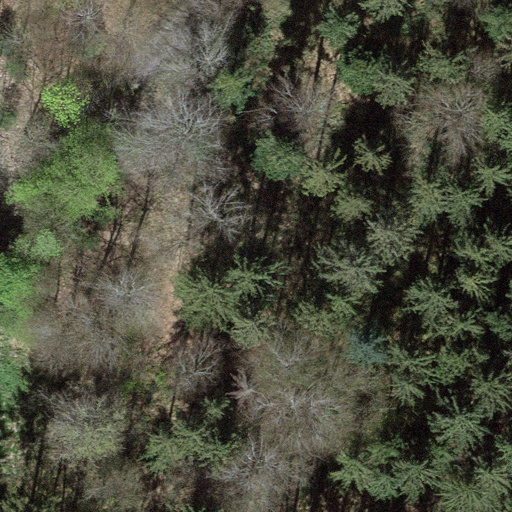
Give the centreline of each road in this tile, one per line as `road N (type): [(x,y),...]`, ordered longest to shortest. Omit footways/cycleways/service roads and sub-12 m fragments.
road 1 (track): [(212,0),(0,221)]
road 2 (track): [(424,511),(511,421)]
